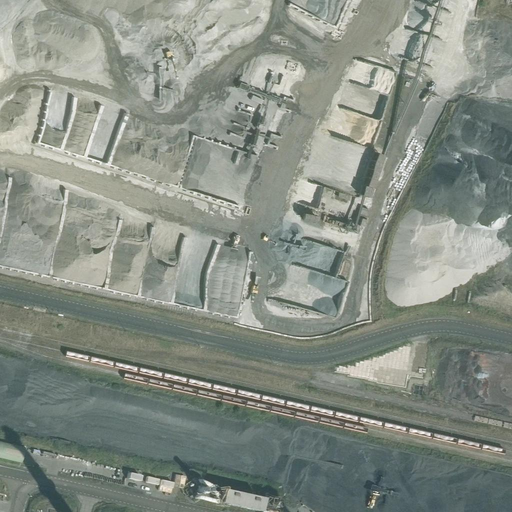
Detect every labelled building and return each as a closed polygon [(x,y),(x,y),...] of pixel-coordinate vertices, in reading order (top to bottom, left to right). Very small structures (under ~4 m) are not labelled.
[(387,94),(394,70),(357,60),(353,74),(368,78),(367,79),(372,80),(370,89),(387,94)] [(370,151),(365,177),(372,178),(377,153),(370,151)] [(367,209),(360,207),(354,224),(362,227),(367,209)] [(0,441),(0,457),(20,462),(23,447),(0,441)] [(127,473),(126,479),(138,481),(139,475),(127,473)] [(256,511),(259,496),(198,484),(197,487),(211,489),(209,501),(256,511)]
